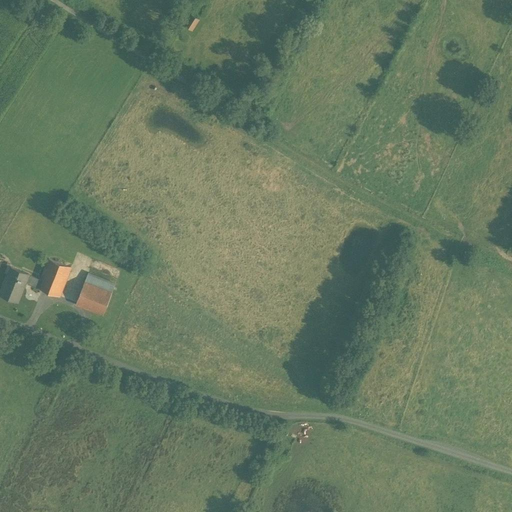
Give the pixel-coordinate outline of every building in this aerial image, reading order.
[(191,14),(184,25),(192,31),(199,19),(191,14)] [(71,267),(49,258),(40,279),(37,286),(37,287),(59,296),(71,267)] [(25,282),(37,286),(40,279),(28,274),(29,273),(11,266),(0,294),(17,301),(25,282)] [(89,271),(77,303),(105,314),(117,282),(89,271)] [(112,306),(122,310),(127,297),(118,293),(112,306)]
